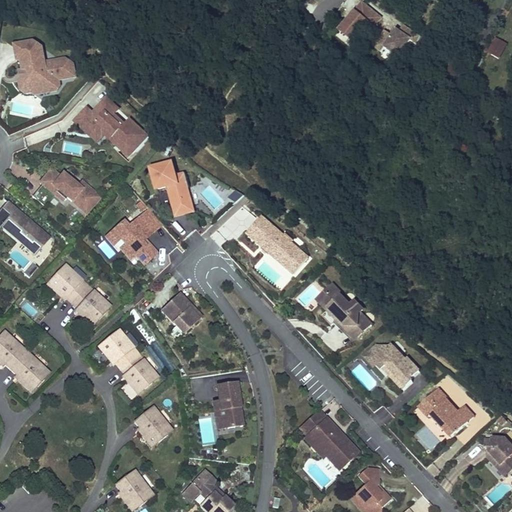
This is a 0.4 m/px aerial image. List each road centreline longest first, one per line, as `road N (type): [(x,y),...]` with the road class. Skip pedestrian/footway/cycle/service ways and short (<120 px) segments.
road 1 (residential): [(260,511),(267,426),(248,349),(204,279),(209,264),(223,262),(456,511)]
road 2 (residential): [(84,511),(110,424),(108,393),(77,373)]
road 3 (track): [(99,55),(59,117),(6,141)]
